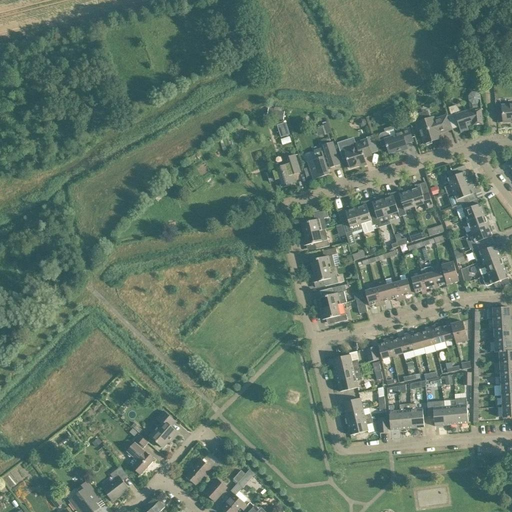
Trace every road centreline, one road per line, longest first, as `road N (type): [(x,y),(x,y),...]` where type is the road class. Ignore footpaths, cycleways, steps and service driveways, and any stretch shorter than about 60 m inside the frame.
road 1 (residential): [(313,345),(286,223),(290,207),(480,146)]
road 2 (residential): [(511,440),(337,452),(313,345)]
road 3 (residential): [(313,345),(478,298),(511,299)]
